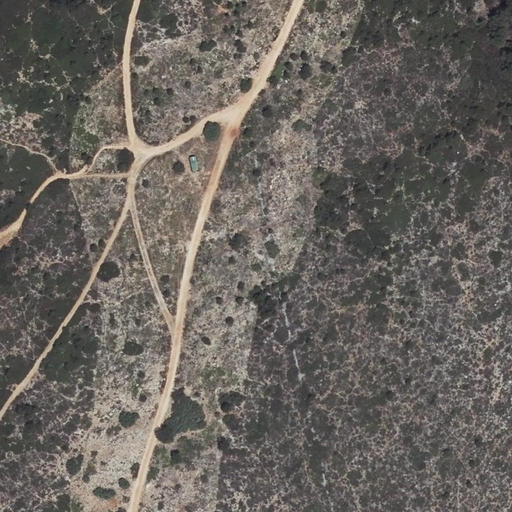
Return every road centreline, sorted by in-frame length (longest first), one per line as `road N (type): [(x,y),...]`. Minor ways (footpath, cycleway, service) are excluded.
road 1 (track): [(293,0),(237,103),(152,154),(137,175),(100,264),(0,414)]
road 2 (track): [(136,511),(176,361),(183,296),(237,103)]
road 3 (track): [(176,361),(131,200)]
